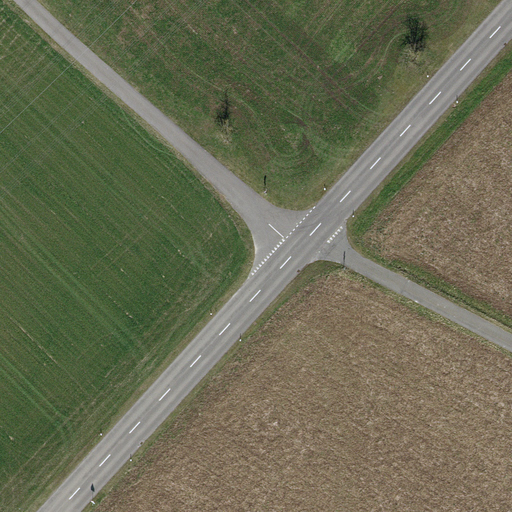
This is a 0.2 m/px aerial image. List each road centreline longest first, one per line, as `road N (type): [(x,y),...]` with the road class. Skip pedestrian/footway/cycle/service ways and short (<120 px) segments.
road 1 (unclassified): [(28,0),(296,251)]
road 2 (tertiary): [(296,251),(59,511)]
road 3 (tertiary): [(511,14),(307,239)]
road 4 (unclassified): [(307,239),(511,345)]
